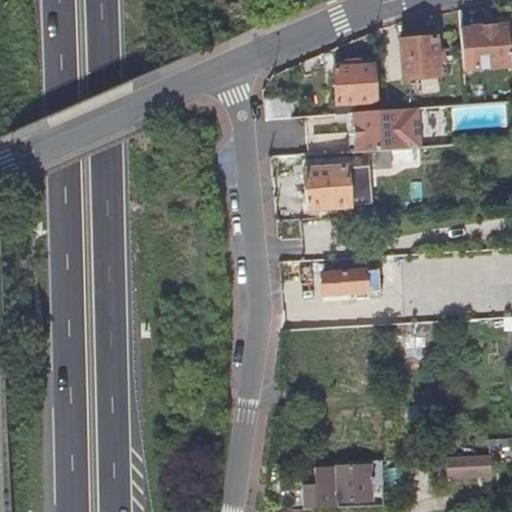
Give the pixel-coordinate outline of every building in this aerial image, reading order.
[(509,66),(504,26),(474,28),(471,10),(458,11),(464,69),(509,66)] [(406,77),(439,75),(438,61),(444,60),(443,48),(437,49),(435,35),(402,39),(406,77)] [(376,100),(373,64),(359,65),(359,61),(347,62),(347,66),(334,67),(337,103),(376,100)] [(295,116),(293,95),(264,98),(266,119),(295,116)] [(388,110),(353,112),(357,151),(358,151),(376,150),(393,149),(422,147),(419,107),(388,110)] [(393,167),(393,149),(376,150),(376,168),(393,167)] [(352,205),(348,166),(305,169),(307,208),(352,205)] [(378,267),(320,272),(323,295),(381,290),(378,267)] [(433,350),(434,336),(421,336),(421,335),(401,336),(401,354),(421,353),(422,350),(433,350)] [(487,477),(486,456),(443,458),(443,478),(487,477)] [(337,500),(372,498),(370,464),(335,465),(337,500)]
